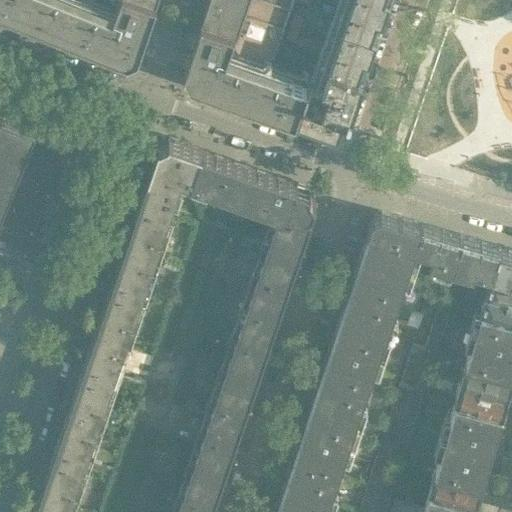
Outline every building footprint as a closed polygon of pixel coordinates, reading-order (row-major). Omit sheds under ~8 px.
[(106,0),(105,0),(0,0),(0,6),(128,58),(129,55),(134,53),(137,54),(154,0),(106,0)] [(233,29),(242,0),(206,0),(200,17),(233,29)] [(271,65),(292,0),(242,0),(233,29),(226,49),(271,65)] [(349,112),(387,0),(337,0),(312,74),(309,74),(307,78),(305,84),(304,84),(293,117),(337,133),(344,110),(349,112)] [(293,13),(289,25),(298,28),(302,16),(293,13)] [(271,65),(226,49),(233,29),(200,17),(182,70),(185,71),(188,77),(187,79),(293,117),(304,84),(305,84),(307,78),(271,65)] [(298,28),(289,25),(286,36),(294,39),(298,28)] [(0,101),(0,253),(36,268),(39,262),(87,144),(86,144),(89,137),(0,101)] [(453,164),(464,127),(425,114),(413,152),(453,164)] [(158,141),(138,199),(168,209),(180,175),(191,179),(202,148),(168,136),(167,138),(160,141),(158,141)] [(228,192),(238,161),(202,148),(191,179),(228,192)] [(265,204),(275,174),(238,161),(228,192),(265,204)] [(310,186),(275,174),(265,204),(277,209),(268,234),(298,245),(315,197),(311,195),(308,190),(310,186)] [(168,209),(138,199),(110,282),(140,293),(168,209)] [(453,264),(461,234),(379,210),(372,213),(367,228),(414,245),(415,244),(433,249),(430,258),(453,264)] [(397,297),(409,261),(414,245),(367,228),(349,281),(397,297)] [(282,292),(298,245),(268,234),(252,282),(282,292)] [(497,244),(461,234),(453,264),(472,270),(473,266),(489,270),(497,244)] [(511,248),(497,244),(489,270),(490,271),(490,272),(511,277),(511,248)] [(511,277),(490,272),(485,289),(511,296),(511,277)] [(385,331),(397,297),(349,281),(338,315),(384,331),(385,331)] [(140,293),(110,282),(81,367),(111,378),(140,293)] [(266,339),(282,292),(252,282),(236,329),(266,339)] [(511,296),(485,289),(479,307),(480,307),(511,315),(511,296)] [(440,296),(424,346),(436,350),(452,300),(440,296)] [(511,315),(480,307),(464,359),(511,373),(511,315)] [(366,384),(384,331),(338,315),(320,368),(366,384)] [(256,370),(266,339),(236,329),(225,360),(256,370)] [(412,383),(418,365),(424,346),(412,343),(357,511),(370,511),(382,476),(389,455),(412,383)] [(433,349),(424,346),(418,365),(427,368),(433,349)] [(511,376),(511,373),(464,359),(459,377),(508,392),(511,376)] [(245,403),(256,370),(225,360),(214,393),(245,403)] [(429,369),(427,368),(418,365),(412,383),(423,387),(429,369)] [(111,378),(81,367),(52,451),(83,461),(111,378)] [(354,419),(366,384),(320,368),(308,404),(354,419)] [(508,392),(459,377),(454,396),(502,410),(508,392)] [(412,383),(389,455),(400,458),(423,387),(412,383)] [(234,435),(245,403),(214,393),(204,424),(234,435)] [(502,410),(454,396),(444,433),(492,447),(502,410)] [(337,471),(354,419),(308,404),(290,455),(337,471)] [(223,466),(234,435),(204,424),(193,456),(223,466)] [(444,433),(436,459),(434,467),(433,467),(433,468),(481,483),(486,465),(487,463),(492,447),(444,433)] [(52,451),(31,511),(65,511),(83,461),(52,451)] [(325,506),(337,471),(290,455),(278,491),(325,506)] [(213,497),(223,466),(193,456),(182,487),(213,497)] [(433,468),(431,474),(428,487),(476,501),(481,483),(433,468)] [(382,476),(370,511),(382,511),(393,479),(382,476)] [(207,511),(213,497),(182,487),(173,511),(207,511)] [(472,511),(476,501),(428,487),(420,511),(472,511)] [(322,511),(325,506),(278,491),(270,511),(322,511)]
